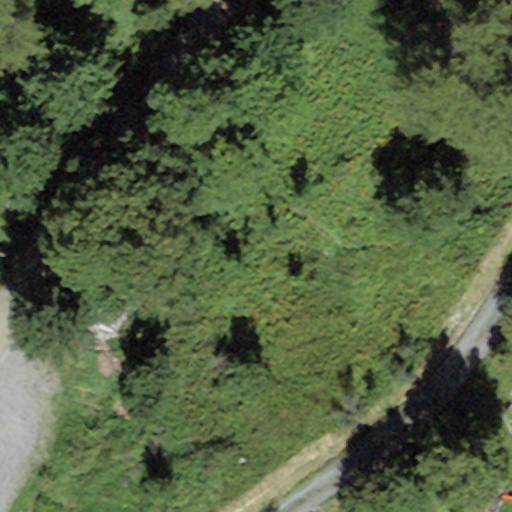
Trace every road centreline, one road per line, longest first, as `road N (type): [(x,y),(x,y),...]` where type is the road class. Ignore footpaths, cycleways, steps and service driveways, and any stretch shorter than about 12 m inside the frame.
road 1 (unclassified): [(0,366),(131,164),(223,0)]
road 2 (track): [(275,511),(460,362),(511,278)]
